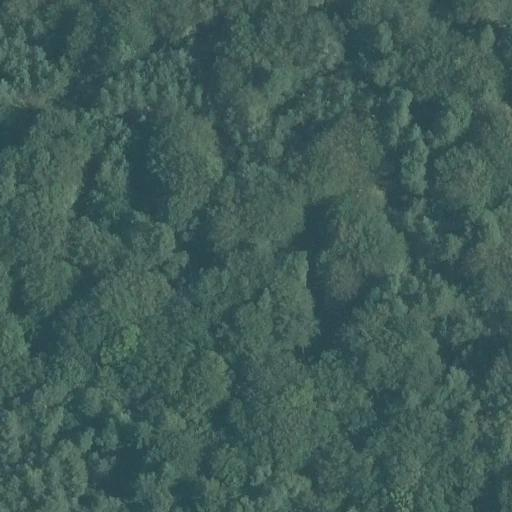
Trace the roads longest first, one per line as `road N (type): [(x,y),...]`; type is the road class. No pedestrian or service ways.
road 1 (tertiary): [(346,511),(0,331)]
road 2 (track): [(225,0),(0,181)]
